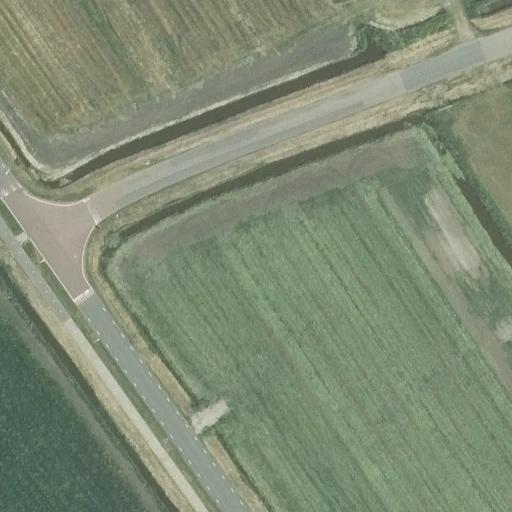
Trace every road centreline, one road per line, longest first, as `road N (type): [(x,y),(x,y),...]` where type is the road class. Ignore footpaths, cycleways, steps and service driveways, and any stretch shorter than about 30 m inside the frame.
road 1 (tertiary): [(42,237),(207,154),(511,40)]
road 2 (tertiary): [(237,511),(42,237)]
